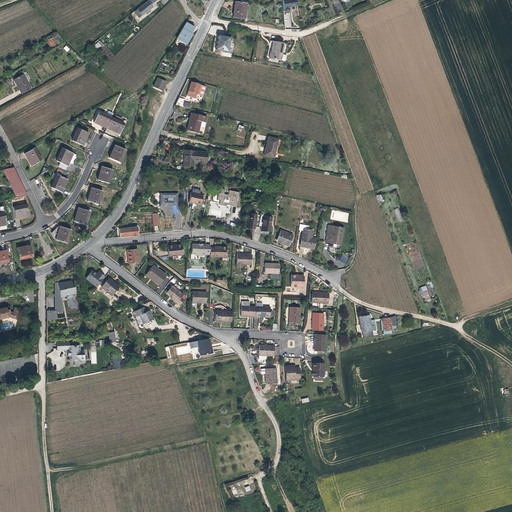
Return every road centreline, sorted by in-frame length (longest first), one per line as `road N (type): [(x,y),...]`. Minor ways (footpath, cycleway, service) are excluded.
road 1 (track): [(344,270),(357,246),(358,196),(300,34),(383,0)]
road 2 (tertiary): [(94,238),(125,198),(208,19)]
road 3 (residential): [(94,238),(207,233),(278,252),(327,276)]
road 4 (track): [(511,366),(454,325),(374,307),(338,288)]
road 5 (track): [(0,396),(42,386),(51,511)]
road 6 (residential): [(88,244),(169,311),(225,336)]
road 7 (track): [(200,440),(47,468)]
road 8 (unclassified): [(272,466),(277,425),(225,336)]
